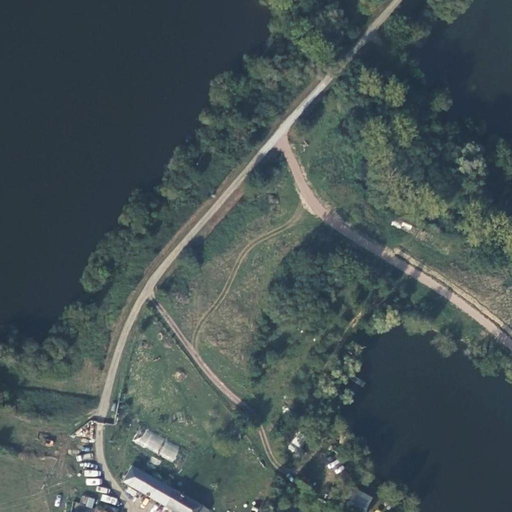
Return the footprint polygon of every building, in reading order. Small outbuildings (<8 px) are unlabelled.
[(173,461),(180,446),(142,429),(135,443),(173,461)] [(291,442),(299,447),(307,437),(299,431),(291,442)] [(205,511),(207,510),(130,465),(122,480),(176,511),(205,511)] [(353,487),(342,510),(346,511),(365,511),(373,497),(353,487)] [(91,500),(80,496),(77,504),(89,507),(91,500)] [(106,505),(114,508),(116,509),(117,502),(108,499),(106,505)]
